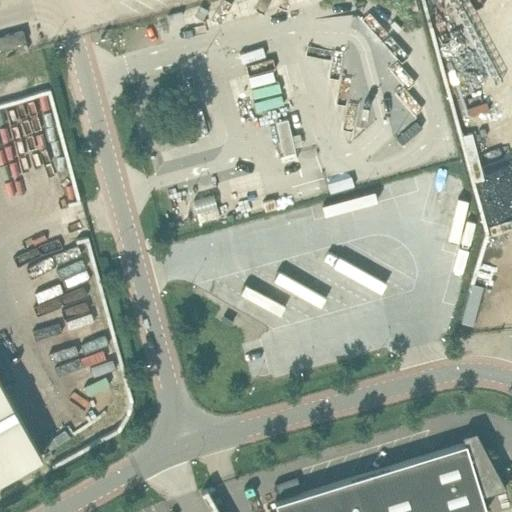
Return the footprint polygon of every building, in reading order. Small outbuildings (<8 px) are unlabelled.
[(24,29),(0,35),(0,48),(27,40),(24,29)] [(295,152),(288,119),(276,122),(284,155),(295,152)] [(199,221),(219,216),(216,206),(197,211),(199,221)] [(224,315),(221,320),(231,325),(233,320),(224,315)] [(0,478),(42,455),(0,380),(0,478)] [(464,442),(275,500),(278,511),(480,511),(487,510),(485,505),(482,494),(506,486),(497,469),(494,470),(490,457),(476,430),(462,434),(464,442)]
